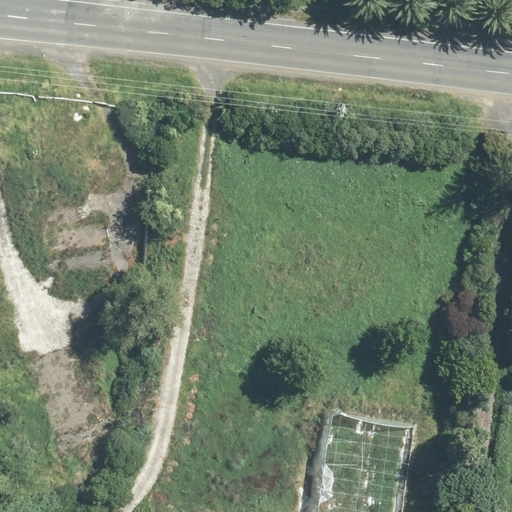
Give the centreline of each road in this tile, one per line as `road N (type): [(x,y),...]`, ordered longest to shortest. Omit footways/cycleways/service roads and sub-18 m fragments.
road 1 (secondary): [(0,16),(511,75)]
road 2 (secondary): [(511,72),(394,34),(341,0)]
